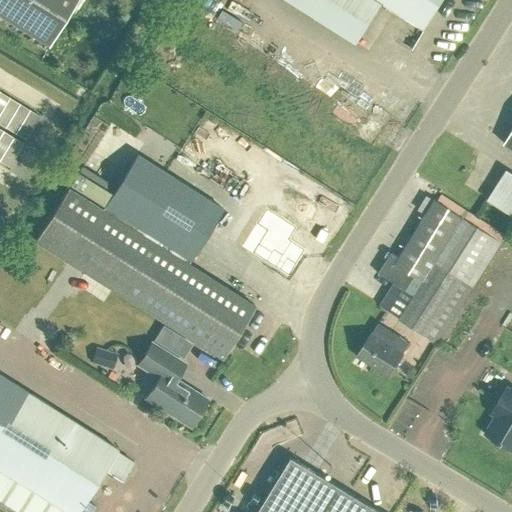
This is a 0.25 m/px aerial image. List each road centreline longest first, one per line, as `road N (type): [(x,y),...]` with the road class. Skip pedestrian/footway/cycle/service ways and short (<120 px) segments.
road 1 (unclassified): [(300,387),(307,329),(335,271),(511,0)]
road 2 (unclassified): [(501,511),(300,387)]
road 3 (unclassified): [(183,511),(239,419),(267,396),(300,387)]
